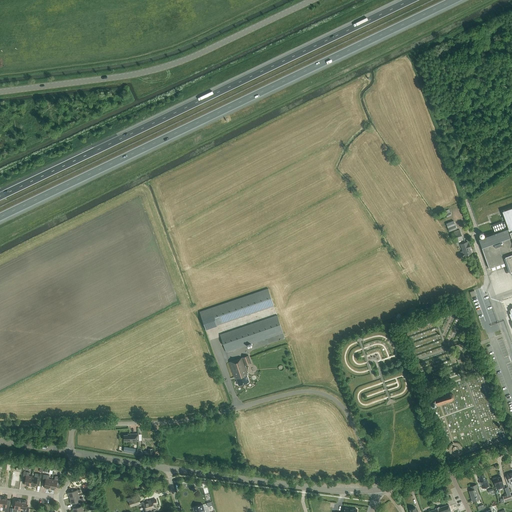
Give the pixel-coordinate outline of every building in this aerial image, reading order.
[(507,228),(479,239),(489,268),(507,262),(510,272),(511,271),(511,296),(501,300),(511,329),(511,206),(501,211),(507,228)] [(453,221),(446,223),(449,232),(457,229),(453,221)] [(460,244),(463,251),(461,252),(462,256),(465,254),(466,255),(470,254),(470,253),(471,252),(470,248),(469,245),(468,245),(467,242),(465,242),(464,240),(463,240),(459,230),(451,233),(455,243),(461,241),(462,243),(460,244)] [(268,288),(200,312),(204,324),(215,320),(217,325),(274,306),(268,288)] [(277,315),(220,335),(226,352),(283,333),(277,315)] [(245,366),(251,363),(248,355),(242,358),(229,362),(230,364),(230,363),(235,377),(234,377),(235,379),(236,378),(239,386),(249,382),(246,375),(248,375),(245,366)] [(453,398),(454,396),(453,395),(452,393),(450,394),(450,393),(443,395),(438,396),(438,395),(437,396),(433,398),(434,399),(431,400),(432,405),(436,404),(436,405),(438,405),(439,407),(440,407),(439,405),(446,403),(445,402),(452,400),(453,398)] [(29,472),(27,472),(24,471),(23,478),(26,478),(25,485),(30,486),(32,476),(29,476),(29,472)] [(11,487),(15,487),(16,482),(19,482),(20,476),(17,475),(17,472),(13,472),(11,487)] [(32,476),(30,486),(36,487),(37,480),(40,480),(41,474),(35,473),(35,477),(32,476)] [(44,488),(50,489),(52,479),(49,479),(49,475),(43,474),(42,481),(45,481),(44,488)] [(482,488),(487,487),(489,493),(494,491),(493,488),(490,489),(487,479),(485,479),(484,474),(479,476),(480,477),(478,478),(482,488)] [(60,483),(61,477),(55,476),(54,480),(52,479),(50,489),(56,490),(57,483),(60,483)] [(503,482),(501,476),(496,478),(496,477),(493,479),(495,485),(495,484),(496,489),(504,486),(502,482),(503,482)] [(473,502),(480,499),(476,489),(477,488),(476,484),(470,487),(471,490),(469,491),(473,502)] [(70,498),(79,495),(78,492),(81,492),(80,489),(68,493),(70,498)] [(504,502),(511,499),(511,498),(510,493),(502,496),(504,502)] [(80,498),(79,495),(70,498),(71,504),(83,500),(83,498),(80,498)] [(7,498),(2,497),(0,507),(3,507),(2,511),(8,511),(9,505),(6,505),(7,498)] [(155,504),(157,504),(156,499),(150,501),(150,500),(142,502),(140,503),(138,498),(131,500),(130,497),(127,498),(128,501),(129,501),(130,507),(139,504),(139,505),(142,504),(144,511),(146,511),(157,509),(155,504)] [(16,511),(17,509),(20,510),(21,500),(16,499),(13,511),(16,511)] [(27,501),(21,500),(20,510),(23,510),(22,511),(28,511),(29,508),(26,508),(27,501)]
